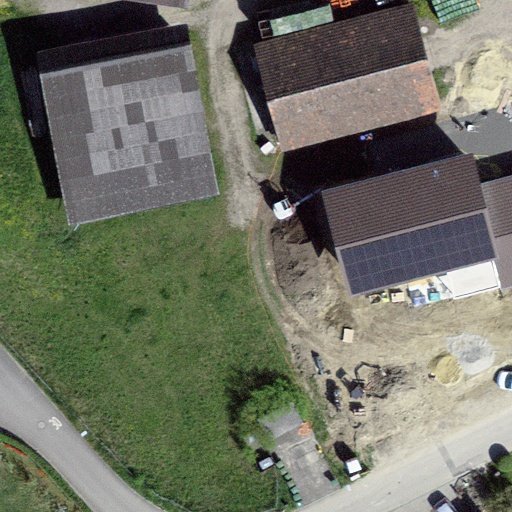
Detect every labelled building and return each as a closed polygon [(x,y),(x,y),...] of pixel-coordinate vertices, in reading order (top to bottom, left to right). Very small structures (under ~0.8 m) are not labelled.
[(257,47),(282,144),(438,104),(412,6),(257,47)] [(182,42),(49,67),(65,152),(198,126),(182,42)] [(352,147),(300,172),(309,190),(360,165),(352,147)] [(467,158),(331,193),(354,280),(490,245),(500,284),(511,280),(511,177),(474,187),(467,158)] [(258,417),(268,437),(302,421),(292,401),(258,417)]
